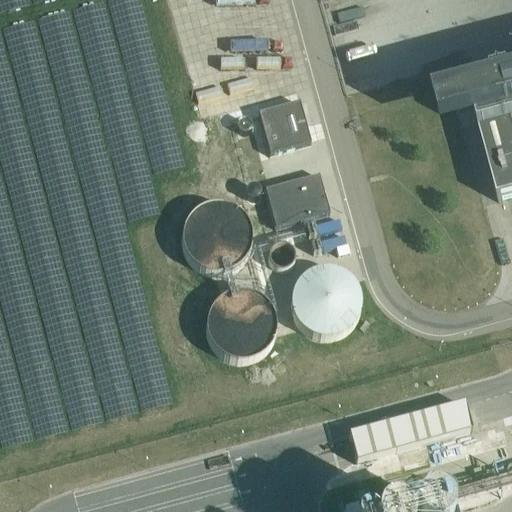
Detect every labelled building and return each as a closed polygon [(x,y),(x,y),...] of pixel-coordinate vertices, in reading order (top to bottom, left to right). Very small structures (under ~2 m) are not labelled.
[(501,67),(476,73),(480,87),(504,81),(501,67)] [(511,82),(468,93),(471,104),(436,113),(443,139),(478,130),(498,205),(511,200),(511,82)] [(298,105),(257,117),(268,159),(310,147),(298,105)] [(326,217),(316,178),(262,193),(272,231),(326,217)] [(267,239),(274,253),(292,244),(284,229),(267,239)] [(286,309),(287,319),(292,329),(298,336),(307,342),(316,345),(327,345),(337,343),(345,337),(352,330),(357,321),(358,310),(357,300),(353,291),(346,283),(338,277),(328,274),(318,274),(308,277),(299,282),(292,290),(288,299),(286,309)] [(355,465),(470,434),(463,407),(348,438),(355,465)] [(420,449),(403,454),(407,468),(459,454),(456,445),(422,454),(420,449)]
